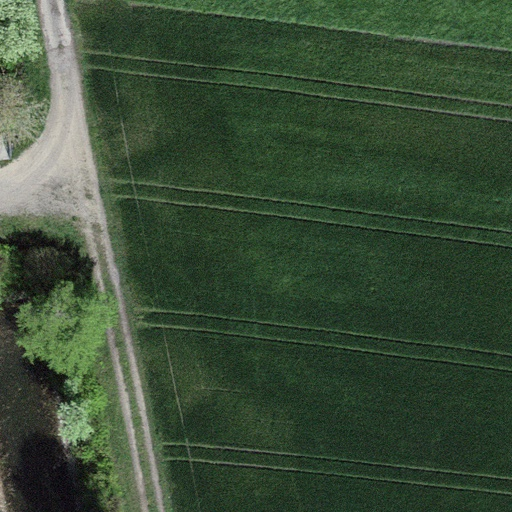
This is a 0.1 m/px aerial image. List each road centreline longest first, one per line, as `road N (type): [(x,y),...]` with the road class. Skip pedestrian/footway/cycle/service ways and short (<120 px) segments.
road 1 (track): [(84,174),(151,511)]
road 2 (track): [(50,0),(84,174)]
